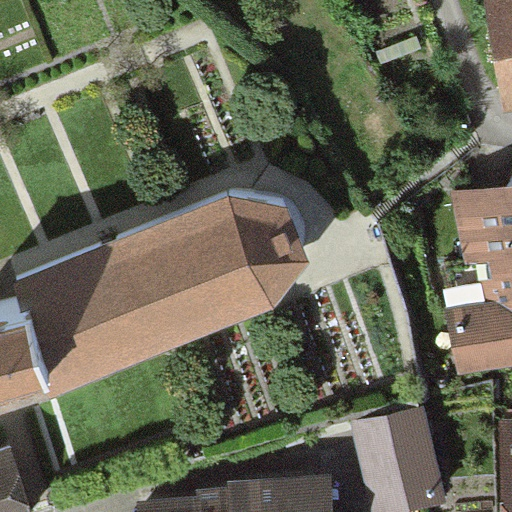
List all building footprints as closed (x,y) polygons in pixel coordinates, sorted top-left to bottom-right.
[(511,0),(490,0),(506,100),(511,98),(511,0)] [(40,380),(273,284),(305,242),(275,182),(221,171),(0,262),(0,269),(6,289),(0,291),(0,377),(34,364),(40,380)] [(463,364),(511,352),(511,171),(455,185),(480,297),(450,304),(463,364)] [(424,397),(352,416),(377,508),(448,489),(424,397)] [(511,511),(511,411),(500,412),(505,511),(511,511)] [(0,434),(0,511),(25,511),(36,509),(10,431),(0,434)] [(138,511),(334,511),(331,461),(226,467),(227,479),(196,481),(197,488),(137,492),(138,511)]
